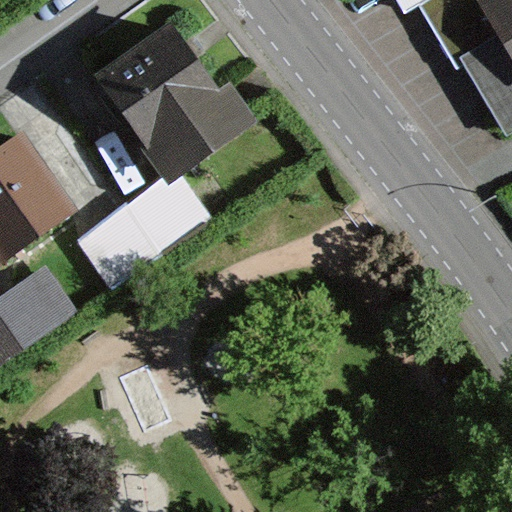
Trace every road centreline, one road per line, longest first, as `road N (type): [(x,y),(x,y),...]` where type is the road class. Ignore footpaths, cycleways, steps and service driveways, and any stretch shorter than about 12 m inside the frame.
road 1 (tertiary): [(272,0),(409,159),(511,303)]
road 2 (residential): [(103,0),(0,73)]
